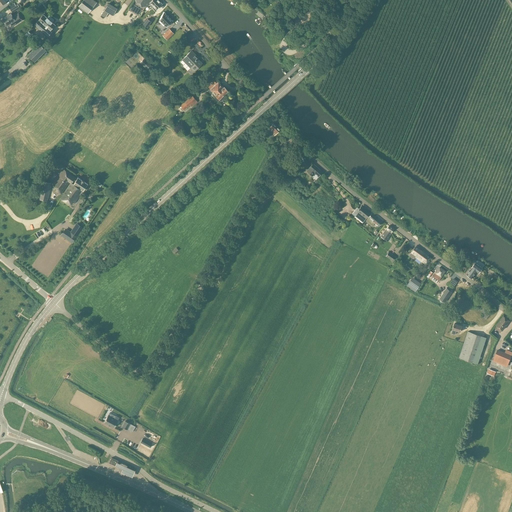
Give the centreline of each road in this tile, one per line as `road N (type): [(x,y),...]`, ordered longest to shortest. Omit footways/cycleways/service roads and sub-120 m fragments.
road 1 (tertiary): [(53,302),(306,69),(359,0)]
road 2 (unclassified): [(53,302),(133,370),(151,367),(290,136)]
road 3 (unclassified): [(511,315),(290,136)]
road 4 (unclassified): [(215,511),(3,396)]
road 5 (primary): [(190,511),(39,445)]
